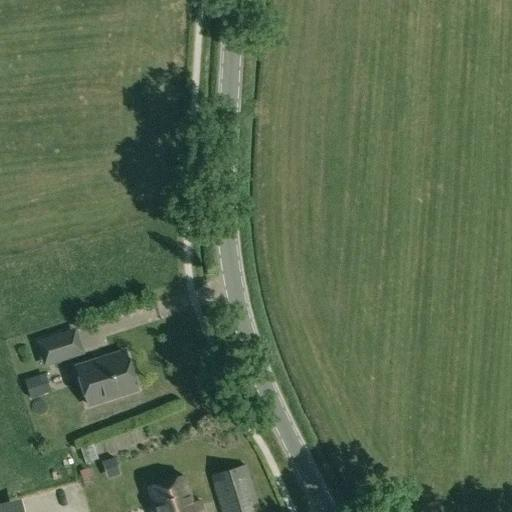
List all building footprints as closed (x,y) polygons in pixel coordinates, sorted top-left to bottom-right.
[(82,352),(75,330),(37,342),(44,364),(82,352)] [(137,389),(125,351),(76,367),(88,404),(137,389)] [(24,380),(29,399),(45,394),(38,376),(24,380)] [(110,464),(116,483),(128,479),(121,460),(110,464)] [(259,511),(246,465),(211,475),(222,511),(259,511)] [(203,511),(200,501),(192,503),(183,475),(148,487),(156,511),(203,511)]
